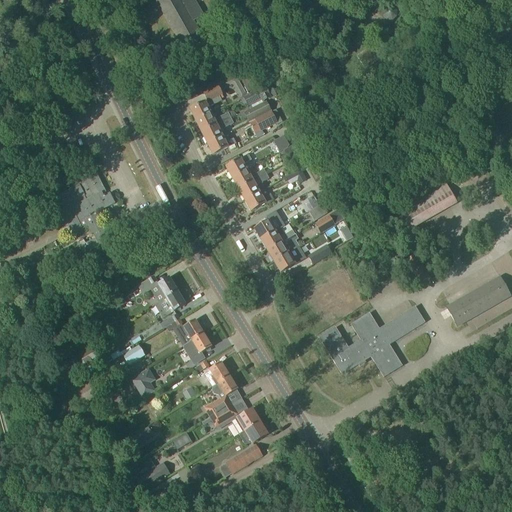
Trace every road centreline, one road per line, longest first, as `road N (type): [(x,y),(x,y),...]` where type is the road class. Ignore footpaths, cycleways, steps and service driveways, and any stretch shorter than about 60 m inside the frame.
road 1 (residential): [(124,114),(160,96),(168,102),(270,287),(267,304),(239,322)]
road 2 (primary): [(239,322),(124,114)]
road 3 (track): [(157,97),(300,17),(325,19),(362,48)]
road 4 (primary): [(354,511),(239,322)]
road 5 (primary): [(124,114),(67,0)]
